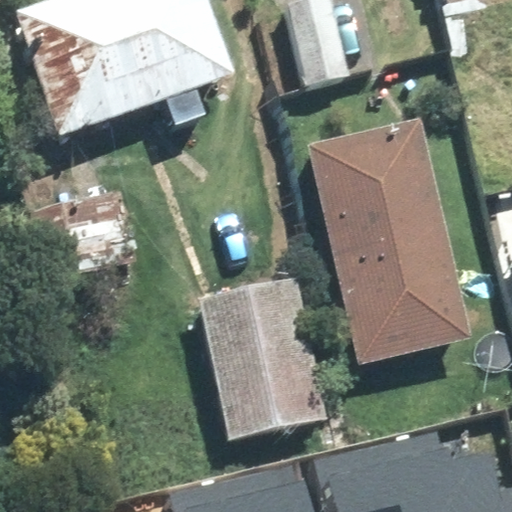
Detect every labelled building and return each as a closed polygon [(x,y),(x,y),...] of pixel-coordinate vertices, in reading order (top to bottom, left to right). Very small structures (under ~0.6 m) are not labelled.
[(202,0),(57,0),(10,17),(56,144),(163,105),(173,132),(205,121),(195,94),(232,81),(202,0)] [(328,0),(326,0),(281,12),(304,94),(350,81),(328,0)] [(511,28),(466,29),(467,95),(511,94),(511,28)] [(471,345),(418,123),(302,150),(355,372),(471,345)] [(511,125),(493,128),(501,181),(511,179),(511,125)] [(134,274),(124,199),(41,209),(51,285),(134,274)] [(294,280),(197,302),(229,448),(327,426),(294,280)] [(498,511),(493,488),(451,498),(438,436),(297,466),(306,511),(498,511)] [(142,511),(290,511),(281,467),(140,497),(142,511)]
